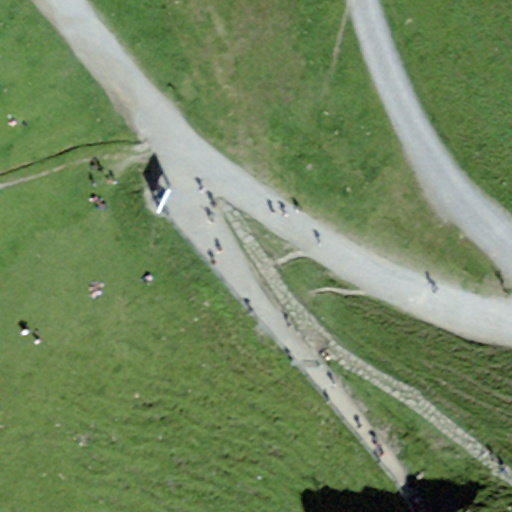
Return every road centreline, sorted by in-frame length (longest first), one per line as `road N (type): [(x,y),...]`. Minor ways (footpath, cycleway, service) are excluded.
road 1 (track): [(220,184),(394,289),(511,328)]
road 2 (track): [(161,124),(53,0)]
